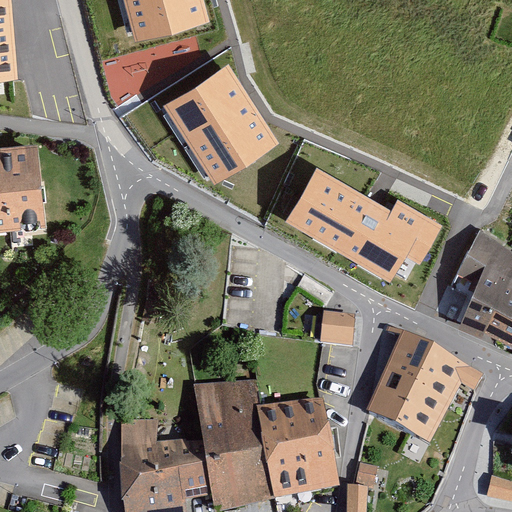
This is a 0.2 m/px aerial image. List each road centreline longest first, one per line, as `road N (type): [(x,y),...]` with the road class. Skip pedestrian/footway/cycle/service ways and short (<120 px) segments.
road 1 (residential): [(116,161),(377,303)]
road 2 (residential): [(377,303),(343,511)]
road 3 (residential): [(447,511),(503,366)]
road 4 (residential): [(377,303),(503,366)]
